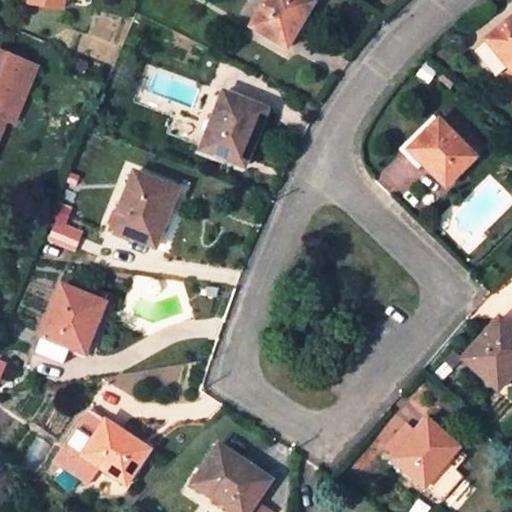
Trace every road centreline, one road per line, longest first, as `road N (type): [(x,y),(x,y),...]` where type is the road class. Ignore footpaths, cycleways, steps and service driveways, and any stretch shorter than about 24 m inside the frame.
road 1 (residential): [(319,165),(269,267),(241,355),(246,387),(314,432),(343,425),(439,311),(439,279)]
road 2 (residential): [(446,0),(372,73),(319,165)]
road 3 (residential): [(439,279),(319,165)]
